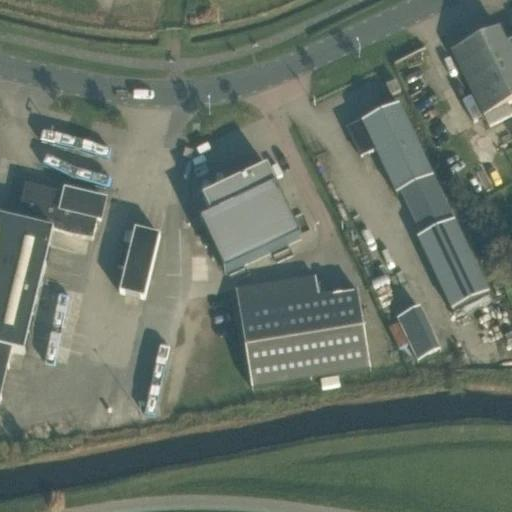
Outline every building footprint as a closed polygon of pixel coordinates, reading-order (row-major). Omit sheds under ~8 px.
[(499,31),(452,54),(484,119),(511,105),(511,43),(506,46),(499,31)] [(390,98),(400,94),(396,84),(386,88),(390,98)] [(375,153),(396,198),(424,185),(427,191),(435,186),(398,108),(348,132),(361,159),(375,153)] [(211,219),(200,224),(225,277),(301,241),(267,170),(202,201),(211,219)] [(65,197),(25,187),(17,225),(0,220),(0,405),(13,354),(24,356),(54,234),(93,243),(97,223),(100,224),(105,203),(65,194),(65,197)] [(452,225),(431,235),(417,242),(452,314),(489,297),(454,224),(452,225)] [(120,296),(145,303),(160,239),(135,233),(128,260),(121,258),(118,271),(125,272),(120,296)] [(315,281),(236,294),(252,392),(370,373),(357,294),(319,301),(315,281)] [(38,320),(63,325),(68,293),(43,288),(38,320)]
